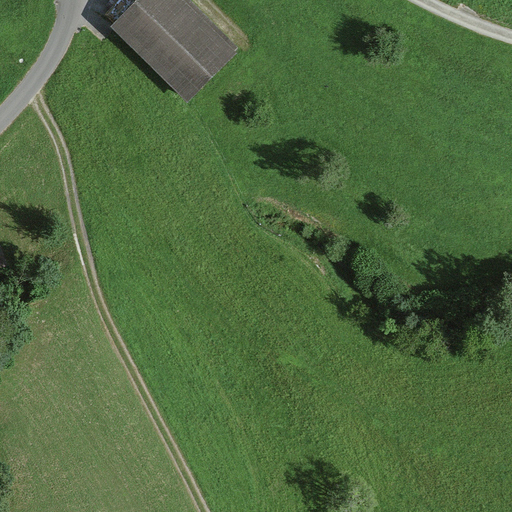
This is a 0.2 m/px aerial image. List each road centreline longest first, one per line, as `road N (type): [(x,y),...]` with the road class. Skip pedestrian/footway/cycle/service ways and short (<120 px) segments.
road 1 (track): [(203,511),(104,312),(61,145),(31,84)]
road 2 (unclassified): [(69,0),(47,62),(0,119)]
